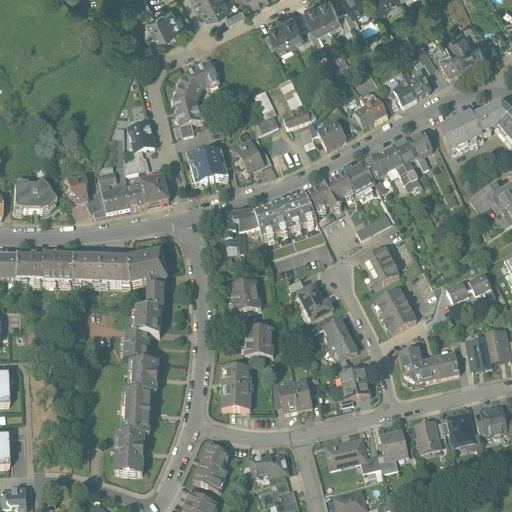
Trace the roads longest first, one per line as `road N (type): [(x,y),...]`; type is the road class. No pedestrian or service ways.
road 1 (residential): [(191,217),(292,188),(448,100),(511,94)]
road 2 (residential): [(193,426),(205,297),(191,217)]
road 3 (residential): [(184,218),(154,91),(168,61),(207,44)]
road 4 (residential): [(0,240),(69,240),(184,218)]
road 5 (residential): [(158,509),(64,482),(0,483)]
road 6 (residential): [(394,412),(378,352),(345,282)]
road 7 (residential): [(394,412),(511,388)]
